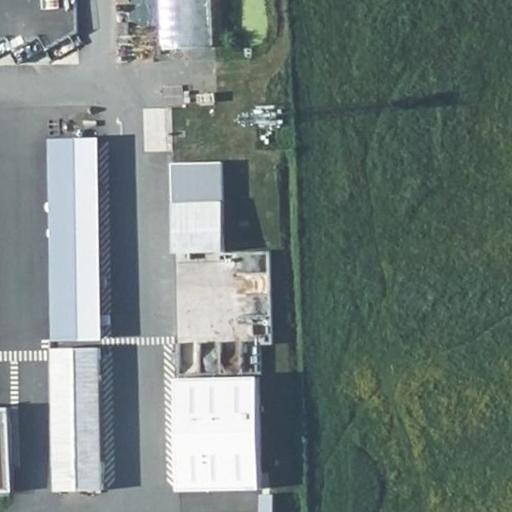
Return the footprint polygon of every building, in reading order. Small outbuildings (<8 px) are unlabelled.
[(217,47),(216,0),(158,0),(160,48),(217,47)] [(46,139),(49,342),(100,341),(97,138),(46,139)] [(169,163),(171,254),(174,254),(223,253),(221,162),(169,163)] [(223,253),(174,254),(176,343),(272,341),(270,252),(223,253)] [(103,462),(93,463),(91,382),(101,382),(101,348),(55,350),(58,492),(104,491),(103,462)] [(178,379),(181,491),(263,489),(261,377),(178,379)] [(103,462),(101,382),(91,382),(93,463),(103,462)]
